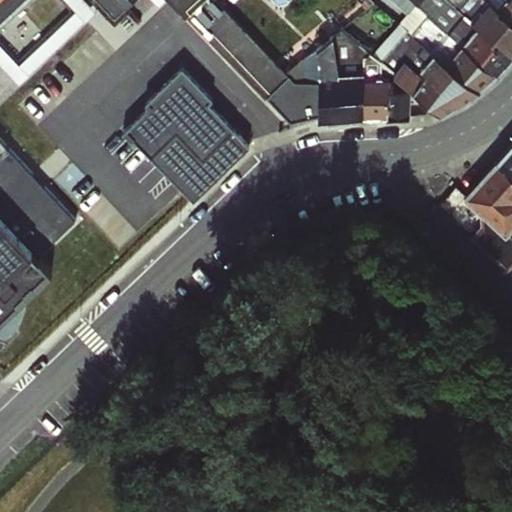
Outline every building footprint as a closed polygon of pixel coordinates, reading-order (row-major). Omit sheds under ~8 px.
[(0,25),(28,0),(106,0),(119,14),(134,0),(0,0),(0,317),(14,334),(22,337),(73,205),(16,143),(0,157),(0,25)] [(0,55),(25,80),(99,6),(92,0),(72,0),(78,5),(22,61),(3,43),(0,46),(0,55)] [(410,0),(425,14),(496,71),(511,52),(448,0),(410,0)] [(448,0),(511,52),(511,51),(511,18),(487,0),(448,0)] [(511,0),(487,0),(511,18),(511,0)] [(409,30),(480,87),(496,71),(425,14),(409,30)] [(362,116),(362,43),(340,26),(299,60),(301,81),(291,81),(302,120),(362,116)] [(390,48),(456,101),(480,87),(409,30),(390,48)] [(362,43),(362,116),(438,111),(381,58),(362,43)] [(381,58),(438,111),(456,101),(390,48),(381,58)] [(511,142),(495,161),(511,175),(511,142)] [(511,175),(495,161),(464,196),(478,211),(479,223),(468,235),(506,270),(511,264),(511,175)]
